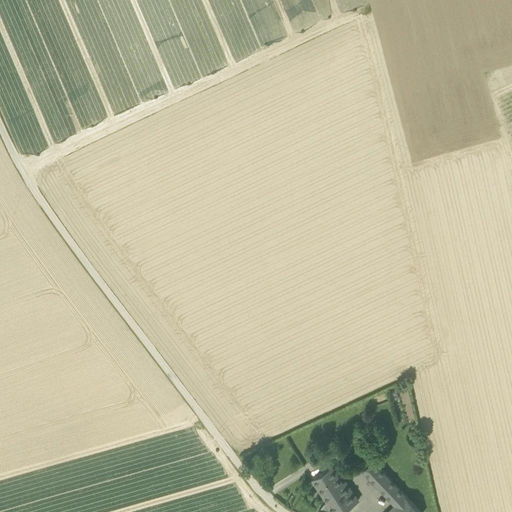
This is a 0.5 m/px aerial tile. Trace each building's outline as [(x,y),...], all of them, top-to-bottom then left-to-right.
[(363,469),(380,487),(390,479),(374,462),(363,469)] [(328,500),(335,511),(340,511),(358,501),(345,481),(342,483),(331,467),(313,479),(325,497),(328,500)] [(395,485),(390,479),(380,487),(385,493),(395,485)] [(420,511),(395,485),(385,493),(396,504),(387,511),(420,511)] [(335,511),(328,500),(320,510),(323,511),(331,511),(332,511),(333,511),(335,511)]
